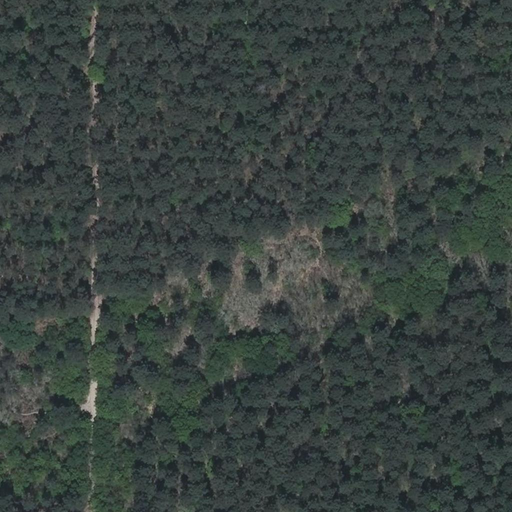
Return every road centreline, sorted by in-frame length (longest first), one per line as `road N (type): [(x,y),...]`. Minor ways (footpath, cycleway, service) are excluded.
road 1 (track): [(0,309),(96,307),(511,139)]
road 2 (track): [(92,511),(100,0)]
